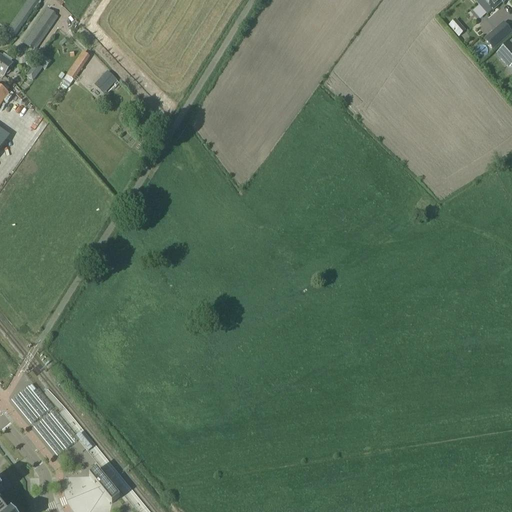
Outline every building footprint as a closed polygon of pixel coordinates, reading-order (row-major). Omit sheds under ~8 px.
[(14,38),(40,1),(38,0),(27,0),(5,33),(14,38)] [(102,0),(88,23),(104,32),(124,0),(102,0)] [(154,0),(178,15),(179,14),(213,35),(223,20),(191,0),(154,0)] [(463,0),(442,0),(401,33),(410,45),(465,1),(463,0)] [(502,4),(507,0),(479,0),(476,3),(487,16),(501,3),(502,4)] [(23,45),(31,51),(55,16),(47,10),(42,16),(23,45)] [(462,14),(449,25),(456,33),(469,22),(462,14)] [(502,42),(511,34),(502,25),(493,32),(484,41),(492,51),(502,42)] [(457,34),(473,60),(486,53),(469,26),(457,34)] [(115,33),(101,45),(123,69),(124,68),(157,103),(171,90),(138,55),(137,56),(115,33)] [(433,71),(454,48),(439,34),(418,56),(433,71)] [(511,65),(511,52),(507,46),(498,53),(510,67),(511,65)] [(73,82),(90,57),(83,52),(66,77),(73,82)] [(0,75),(3,78),(4,76),(6,76),(8,75),(9,73),(9,71),(8,70),(12,65),(0,56),(0,75)] [(32,83),(42,68),(35,63),(24,78),(32,83)] [(451,84),(457,78),(450,71),(444,76),(451,84)] [(116,82),(107,72),(100,79),(110,89),(116,82)] [(0,89),(0,106),(8,95),(0,89)] [(133,112),(138,105),(133,101),(128,108),(133,112)] [(0,130),(0,150),(9,137),(0,130)] [(96,471),(88,477),(99,491),(111,505),(119,499),(107,485),(96,471)]
